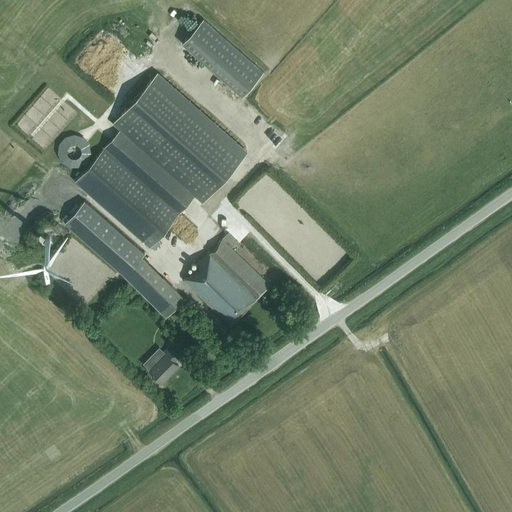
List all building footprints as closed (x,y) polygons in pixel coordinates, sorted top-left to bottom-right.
[(203,18),(182,42),(242,95),(263,71),(203,18)] [(75,180),(150,246),(195,195),(210,208),(250,163),(160,84),(75,180)] [(70,166),(96,155),(85,129),(58,140),(70,166)] [(124,275),(165,315),(184,296),(142,255),(144,252),(85,199),(64,222),(124,275)] [(221,315),(222,313),(232,322),(269,283),(231,247),(237,240),(228,231),(222,238),(190,270),(191,271),(184,279),(221,315)] [(164,350),(167,353),(150,370),(162,381),(179,364),(174,360),(180,355),(169,345),(164,350)]
